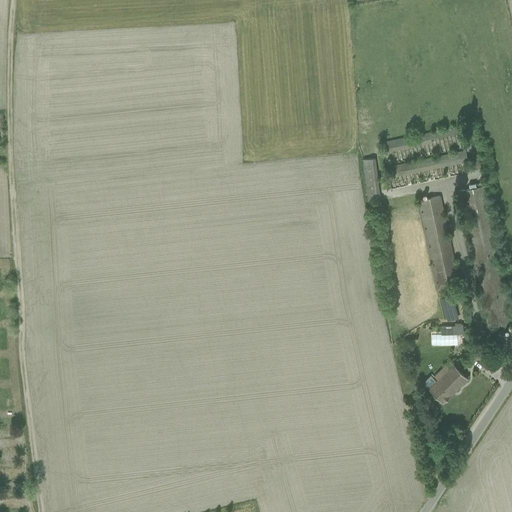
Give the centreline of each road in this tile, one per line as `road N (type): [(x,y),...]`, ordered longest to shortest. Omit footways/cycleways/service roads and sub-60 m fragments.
road 1 (track): [(9,0),(8,175),(40,511)]
road 2 (unclassified): [(424,511),(511,380)]
